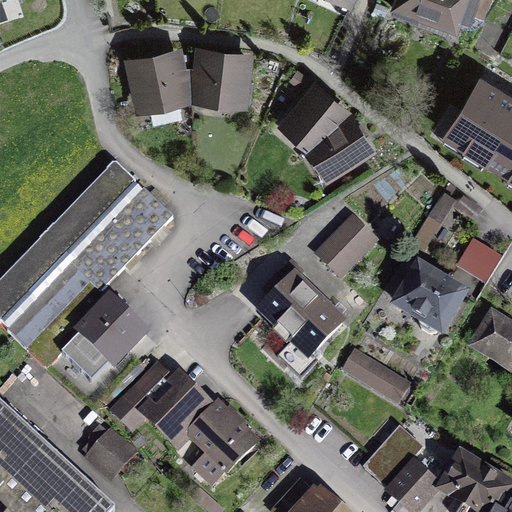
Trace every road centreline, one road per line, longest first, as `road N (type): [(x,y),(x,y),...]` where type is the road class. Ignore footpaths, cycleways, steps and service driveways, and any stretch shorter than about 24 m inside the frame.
road 1 (residential): [(375,511),(136,290),(199,217),(121,146),(91,37)]
road 2 (residential): [(511,224),(318,68),(280,50),(91,37)]
